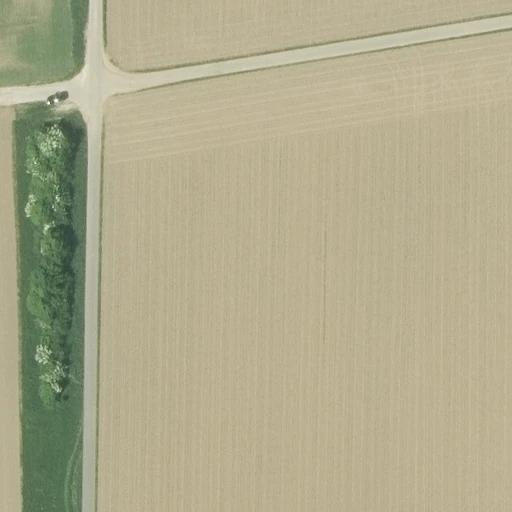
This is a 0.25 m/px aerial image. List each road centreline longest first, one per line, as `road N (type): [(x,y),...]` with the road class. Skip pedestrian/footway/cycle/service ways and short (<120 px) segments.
road 1 (track): [(88,511),(95,87)]
road 2 (track): [(511,21),(95,87)]
